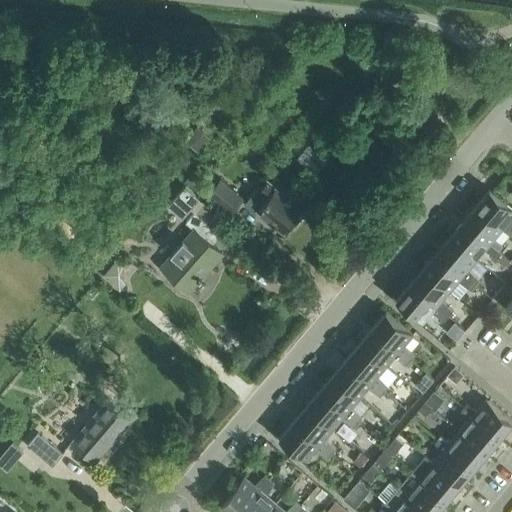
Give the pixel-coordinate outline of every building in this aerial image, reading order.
[(198,126),(185,139),(197,150),(209,137),(198,126)] [(204,197),(209,192),(232,212),(243,198),(220,178),(212,188),(195,173),(187,182),(204,197)] [(290,229),(305,212),(267,180),(259,189),(257,188),(244,202),(256,212),(258,209),(283,230),(287,226),(290,229)] [(186,186),(169,207),(183,219),(201,199),(186,186)] [(476,205),(503,227),(511,235),(511,207),(490,188),(476,205)] [(213,243),(221,234),(230,224),(204,201),(195,212),(186,221),(194,228),(161,265),(189,291),(223,253),(213,243)] [(463,220),(490,243),(503,227),(476,205),(463,220)] [(449,236),(476,258),(485,248),(496,258),(501,252),(490,243),(463,220),(449,236)] [(436,251),(475,284),(479,278),(468,269),(476,258),(449,236),(436,251)] [(423,267),(450,290),(459,280),(470,289),(475,284),(436,251),(423,267)] [(410,283),(449,315),(453,310),(442,300),(450,290),(423,267),(410,283)] [(444,321),(449,315),(410,283),(396,299),(423,322),(432,311),(444,321)] [(373,327),(411,359),(416,354),(404,344),(413,334),(386,311),(373,327)] [(359,343),(386,365),(395,356),(406,365),(411,359),(373,327),(359,343)] [(346,358),(384,391),(389,385),(378,375),(386,365),(359,343),(346,358)] [(333,374),(360,397),(368,387),(380,396),(384,391),(346,358),(333,374)] [(426,372),(415,385),(424,391),(434,379),(426,372)] [(320,389),(358,422),(363,416),(351,407),(360,397),(333,374),(320,389)] [(306,405),(333,428),(342,418),(353,428),(358,422),(320,389),(306,405)] [(435,391),(426,401),(433,407),(435,408),(443,398),(435,391)] [(96,460),(132,418),(109,398),(73,441),(96,460)] [(467,403),(464,407),(499,437),(511,422),(511,420),(486,399),(477,410),(467,403)] [(426,401),(419,410),(426,415),(433,407),(426,401)] [(293,421),(332,453),(336,448),(325,438),(333,428),(306,405),(293,421)] [(468,420),(459,430),(486,453),(499,437),(464,407),(460,411),(468,420)] [(327,459),(332,453),(293,421),(279,437),(306,460),(315,449),(327,459)] [(440,435),(437,438),(473,468),(486,453),(459,430),(450,441),(440,435)] [(52,466),(63,453),(38,433),(28,445),(52,466)] [(397,437),(386,449),(394,455),(404,443),(397,437)] [(442,451),(433,461),(460,484),(473,468),(437,438),(434,442),(442,451)] [(13,442),(5,451),(16,460),(24,451),(13,442)] [(386,449),(377,460),(384,467),(394,455),(386,449)] [(362,452),(354,462),(360,467),(368,458),(362,452)] [(413,470),(412,471),(447,499),(460,484),(433,461),(424,472),(420,476),(413,470)] [(373,464),(364,476),(371,482),(381,471),(373,464)] [(412,471),(399,486),(429,511),(436,511),(447,499),(412,471)] [(244,475),(221,503),(232,511),(241,511),(270,478),(265,473),(255,485),(244,475)] [(270,478),(241,511),(267,511),(276,502),(266,494),(276,483),(270,478)] [(385,500),(385,501),(398,511),(429,511),(399,486),(387,501),(385,500)] [(346,497),(344,499),(355,508),(364,497),(354,488),(346,497)] [(276,502),(267,511),(294,511),(301,504),(296,500),(286,511),(276,502)] [(325,511),(347,511),(335,501),(326,511),(325,511)] [(388,511),(398,511),(385,501),(381,504),(388,511)]
